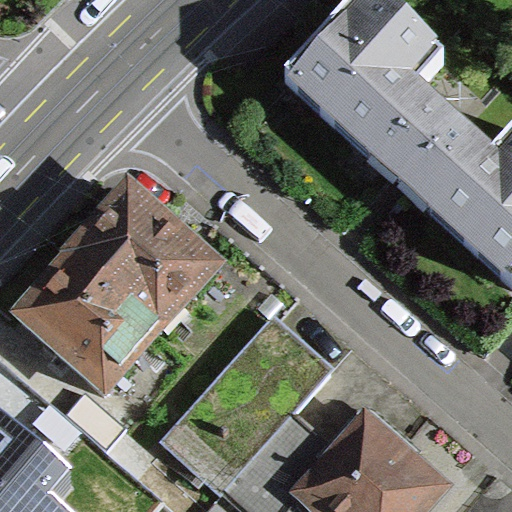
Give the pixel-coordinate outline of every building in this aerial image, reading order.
[(420,60),(352,0),(337,0),(258,90),(486,290),(511,260),(511,143),(498,131),(474,159),(395,89),(420,60)] [(231,272),(131,185),(12,322),(112,408),(231,272)] [(335,373),(276,322),(167,447),(242,511),(297,511),(303,506),(295,499),(337,452),(296,417),(335,373)] [(0,486),(47,433),(0,392),(0,486)] [(444,511),(459,496),(368,416),(337,452),(295,499),(303,506),(309,511),(444,511)]
